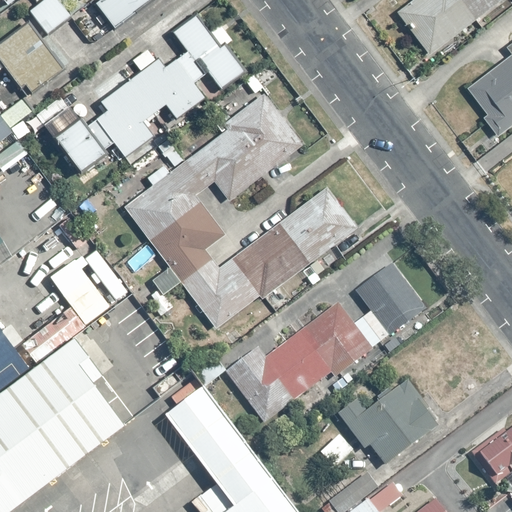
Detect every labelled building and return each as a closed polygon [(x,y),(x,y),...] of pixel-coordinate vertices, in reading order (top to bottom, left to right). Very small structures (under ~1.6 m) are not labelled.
[(71,15),(59,0),(42,0),(28,11),(45,34),(71,15)] [(101,0),(93,6),(111,29),(147,0),(101,0)] [(500,0),(414,0),(396,15),(427,56),(500,0)] [(245,70),(225,44),(231,39),(219,23),(205,34),(194,19),(172,35),(185,52),(162,70),(146,49),(131,60),(140,72),(90,110),(83,101),(69,112),(66,107),(40,127),(75,173),(113,145),(122,158),(151,136),(142,124),(165,106),(175,119),(203,97),(192,83),(206,73),(218,90),(245,70)] [(22,85),(28,93),(59,71),(25,24),(0,42),(0,63),(18,88),(22,85)] [(511,43),(509,46),(511,49),(511,55),(466,91),(483,114),(479,117),(496,138),(511,125),(511,43)] [(226,130),(167,174),(162,167),(149,177),(154,184),(123,208),(168,268),(150,281),(161,296),(179,283),(214,329),(262,293),(265,297),(354,229),(324,189),(219,269),(203,249),(223,234),(194,196),(212,182),(227,202),(301,145),(263,95),(223,126),(226,130)] [(368,312),(387,337),(424,309),(389,263),(352,291),(368,312)] [(23,325),(5,301),(0,304),(0,320),(10,335),(23,325)] [(374,347),(354,322),(339,301),(263,359),(256,350),(225,373),(263,424),(329,374),(332,379),(374,347)] [(387,337),(368,312),(354,322),(374,347),(387,337)] [(0,368),(15,357),(0,338),(0,368)] [(0,502),(107,420),(46,343),(0,378),(0,502)] [(440,425),(406,377),(369,403),(360,391),(334,409),(363,449),(368,445),(383,466),(440,425)] [(290,511),(190,383),(151,414),(216,497),(196,511),(290,511)] [(511,466),(511,423),(474,451),(495,479),(511,466)] [(326,503),(320,508),(323,511),(343,511),(378,487),(367,471),(353,481),(349,476),(332,489),(327,483),(317,491),(326,503)] [(379,511),(403,495),(392,481),(349,511),(379,511)] [(445,511),(437,500),(421,511),(445,511)]
